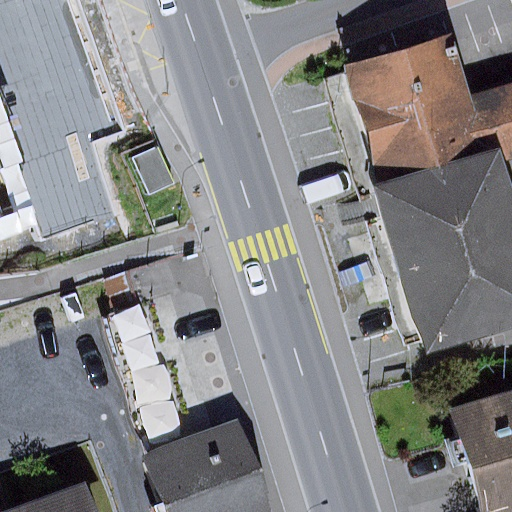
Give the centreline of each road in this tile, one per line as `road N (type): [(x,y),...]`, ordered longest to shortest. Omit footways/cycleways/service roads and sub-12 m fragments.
road 1 (primary): [(201,62),(343,511)]
road 2 (residential): [(201,62),(377,0)]
